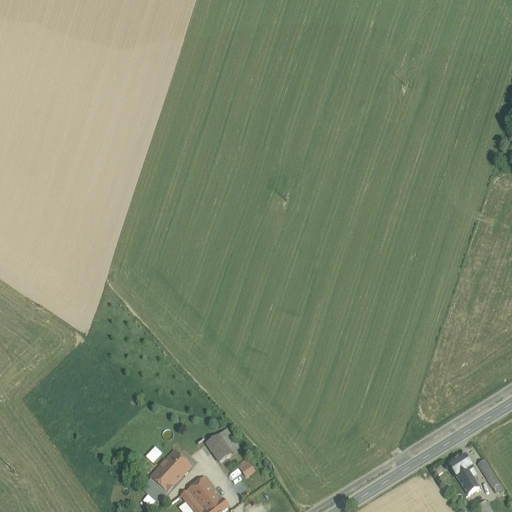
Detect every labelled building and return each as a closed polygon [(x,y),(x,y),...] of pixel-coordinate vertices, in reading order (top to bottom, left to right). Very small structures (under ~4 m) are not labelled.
[(240,451),(226,432),(218,437),(231,457),(240,451)] [(231,457),(218,437),(207,445),(220,465),(231,457)] [(153,464),(162,454),(155,447),(145,458),(153,464)] [(174,453),(150,479),(152,481),(144,489),(160,503),(192,468),(174,453)] [(465,457),(448,467),(457,481),(457,480),(468,497),(479,490),(469,473),(473,470),(465,457)] [(491,472),(485,462),(478,467),(484,476),(491,472)] [(240,470),(239,470),(245,478),(254,472),(248,464),(240,470)] [(491,472),(484,476),(493,491),(500,487),(491,472)] [(205,479),(181,498),(192,511),(214,495),(216,494),(205,479)] [(500,487),(493,491),(496,496),(503,492),(500,487)] [(221,503),(214,495),(198,508),(200,509),(196,511),(225,511),(229,509),(223,501),(221,503)] [(491,511),(486,503),(478,507),(481,511),(491,511)]
